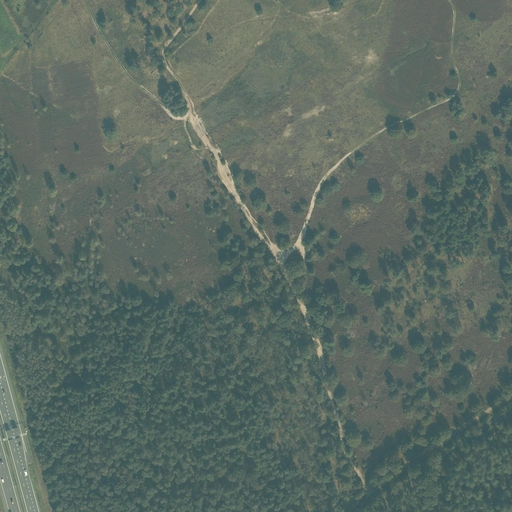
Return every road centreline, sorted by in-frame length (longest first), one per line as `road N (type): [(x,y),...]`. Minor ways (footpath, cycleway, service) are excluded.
road 1 (track): [(291,284),(163,61),(162,48),(199,0)]
road 2 (track): [(304,230),(320,183),(336,165),(458,89),(448,0)]
road 3 (track): [(370,493),(346,454),(317,341),(291,284)]
road 4 (track): [(84,0),(130,77),(171,114),(190,116)]
road 5 (motorway): [(31,511),(0,396)]
